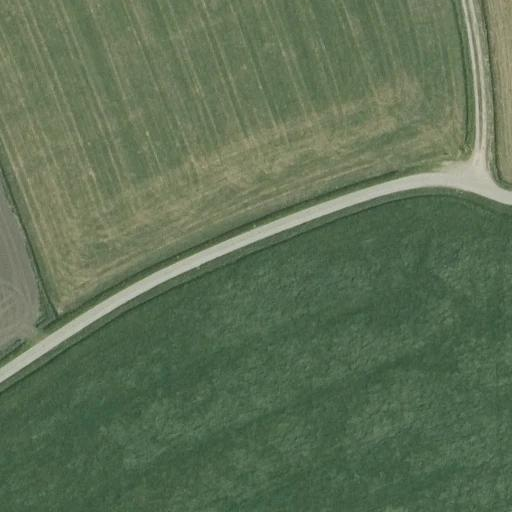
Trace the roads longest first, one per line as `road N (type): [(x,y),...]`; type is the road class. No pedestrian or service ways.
road 1 (unclassified): [(0,376),(155,280),(327,208),(419,181),(472,185),(511,199)]
road 2 (track): [(466,0),(480,86),(472,185)]
